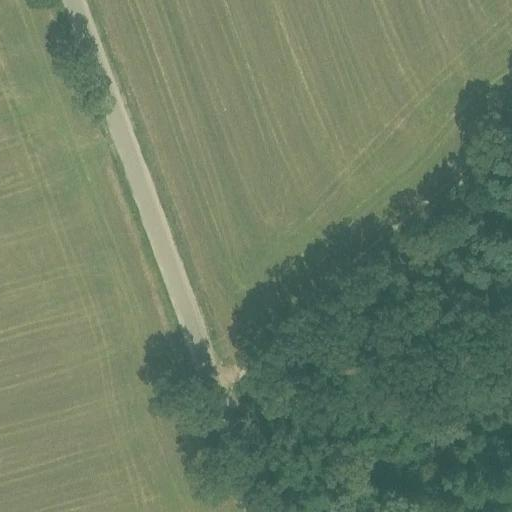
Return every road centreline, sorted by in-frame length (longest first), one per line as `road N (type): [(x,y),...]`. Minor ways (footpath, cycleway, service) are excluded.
road 1 (unclassified): [(260,511),(70,0)]
road 2 (track): [(511,135),(325,288),(215,392)]
